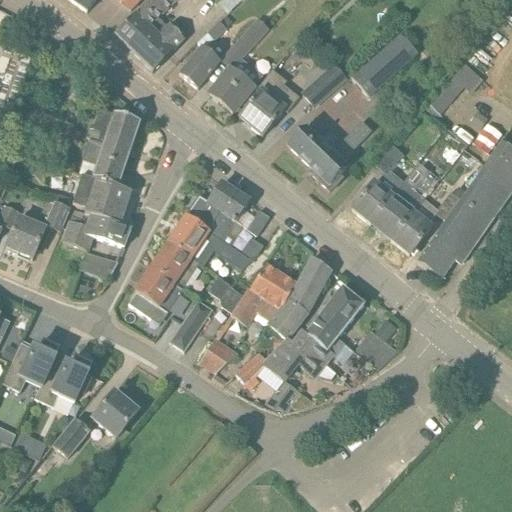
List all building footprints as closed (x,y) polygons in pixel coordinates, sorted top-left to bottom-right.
[(65,0),(86,15),(96,0),(65,0)] [(135,17),(115,38),(153,75),(184,42),(169,26),(166,28),(159,22),(180,0),(151,0),(135,17)] [(142,0),(116,0),(130,13),(142,0)] [(231,49),(244,59),(268,32),(256,21),(231,49)] [(212,42),(213,43),(226,32),(225,31),(219,24),(218,24),(206,35),(212,42)] [(399,38),(348,82),(366,102),(417,58),(399,38)] [(202,50),(179,77),(197,92),(220,64),(202,50)] [(230,73),(230,72),(209,97),(232,116),(261,80),(239,62),(230,73)] [(439,121),(480,77),(468,65),(426,109),(439,121)] [(313,111),(321,104),(338,89),(346,82),(333,67),(300,97),(313,111)] [(283,86),(286,82),(276,74),(238,121),(262,140),(286,110),(288,112),(298,98),(283,86)] [(117,190),(128,156),(139,126),(99,112),(92,132),(101,135),(97,146),(89,143),(82,164),(95,169),(91,181),(117,190)] [(332,153),(306,128),(286,148),(312,173),(309,176),(329,194),(342,181),(340,178),(348,169),(343,164),(371,135),(360,124),(332,153)] [(484,168),(472,185),(503,206),(510,196),(511,193),(511,158),(498,148),(489,161),(484,168)] [(383,176),(386,178),(389,175),(402,158),(391,149),(375,169),(383,176)] [(370,227),(372,224),(392,198),(402,185),(389,175),(386,178),(383,176),(376,185),(374,183),(351,212),(370,227)] [(392,240),(422,202),(438,183),(428,175),(413,194),(402,185),(392,198),(372,224),(392,240)] [(82,216),(118,228),(129,194),(117,190),(91,181),(81,178),(71,208),(83,212),(82,216)] [(472,185),(460,202),(448,220),(478,241),(478,242),(493,220),(503,206),(472,185)] [(208,206),(235,225),(236,222),(248,205),(221,186),(208,206)] [(43,201),(55,206),(66,211),(69,201),(58,197),(57,198),(46,194),(43,201)] [(434,217),(445,224),(448,220),(460,202),(449,195),(437,213),(434,217)] [(232,251),(245,232),(235,225),(208,206),(199,200),(186,220),(232,251)] [(422,202),(392,240),(390,243),(409,258),(432,229),(427,225),(434,217),(437,213),(422,202)] [(0,206),(0,232),(2,228),(11,232),(18,214),(0,206)] [(45,229),(60,235),(70,212),(66,211),(55,206),(45,229)] [(256,239),(269,221),(257,213),(245,232),(256,239)] [(130,232),(118,228),(82,216),(77,214),(66,246),(88,254),(93,240),(124,250),(130,232)] [(240,257),(232,251),(186,220),(168,246),(198,267),(211,248),(218,252),(215,255),(233,267),(240,257)] [(462,265),(478,241),(448,220),(445,224),(417,265),(441,282),(456,260),(462,265)] [(44,232),(19,221),(6,251),(32,262),(44,232)] [(255,261),(263,249),(251,241),(240,257),(248,263),(255,261)] [(151,271),(182,292),(198,267),(168,246),(151,271)] [(266,328),(287,345),(308,317),(319,298),(330,276),(311,262),(296,290),(288,301),(269,324),(266,328)] [(101,279),(111,282),(118,268),(106,263),(101,279)] [(242,299),(238,306),(269,324),(288,301),(295,288),(264,269),(250,293),(248,291),(242,299)] [(182,292),(151,271),(134,296),(135,296),(128,307),(150,322),(155,314),(163,319),(182,292)] [(228,289),(219,303),(221,310),(231,317),(238,306),(242,299),(230,291),(228,289)] [(315,326),(336,341),(363,308),(342,292),(315,326)] [(172,347),(184,354),(212,313),(198,303),(183,326),(186,328),(172,347)] [(296,345),(323,366),(341,346),(336,341),(315,326),(306,338),(303,336),(296,345)] [(353,354),(378,373),(397,354),(370,333),(353,354)] [(216,379),(240,358),(216,342),(198,367),(216,379)] [(25,383),(40,390),(55,362),(59,352),(42,344),(38,354),(21,346),(17,354),(12,365),(1,387),(20,395),(25,383)] [(312,380),(323,366),(296,345),(292,349),(287,345),(269,366),(267,369),(281,381),(295,365),(312,380)] [(244,387),(267,369),(269,366),(260,358),(257,360),(235,378),(244,387)] [(55,362),(40,390),(34,402),(52,411),(58,399),(73,406),(79,394),(84,396),(91,379),(87,377),(92,367),(75,359),(70,369),(55,362)] [(281,409),(287,414),(301,396),(286,385),(270,406),(278,412),(281,409)] [(114,395),(91,424),(114,443),(137,414),(114,395)] [(74,421),(51,450),(52,450),(65,461),(68,463),(90,435),(74,421)] [(15,449),(28,454),(33,442),(20,437),(15,449)]
